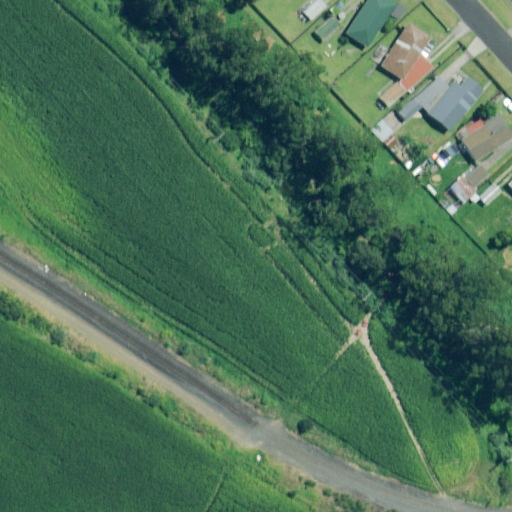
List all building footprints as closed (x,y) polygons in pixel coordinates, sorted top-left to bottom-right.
[(326,4),(320,0),(309,0),(300,12),(312,22),(326,4)] [(394,6),(385,0),(365,0),(343,33),(365,48),(394,6)] [(339,26),(330,17),(314,32),(323,41),(339,26)] [(379,98),(388,108),(435,67),(424,60),(436,42),(406,23),(379,66),(398,80),(379,98)] [(485,92),(468,75),(458,86),(455,83),(449,88),(437,76),(397,112),(406,121),(420,107),(448,134),(475,108),(472,105),(485,92)] [(511,136),(497,115),(459,141),(475,162),(511,136)] [(393,133),(382,120),(370,131),(382,143),(393,133)] [(450,159),(442,150),(425,164),(433,173),(450,159)] [(488,177),(479,167),(465,179),(474,189),(488,177)] [(501,192),(494,184),(479,197),(486,206),(501,192)]
